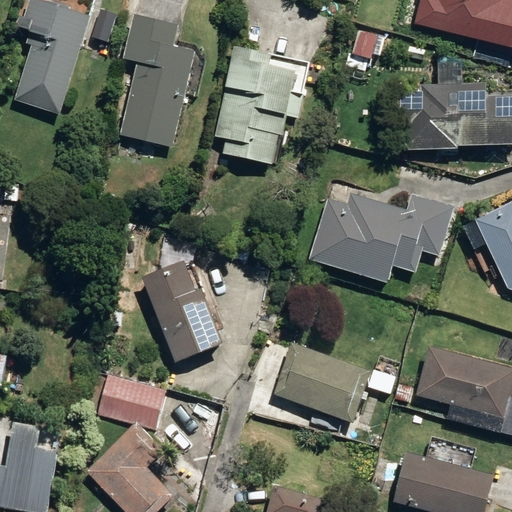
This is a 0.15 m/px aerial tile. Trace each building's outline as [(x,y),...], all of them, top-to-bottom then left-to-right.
[(9,101),(51,113),(83,0),(26,0),(18,29),(29,33),(9,101)] [(511,0),(414,0),(409,24),(511,51),(511,0)] [(115,136),(163,147),(185,52),(165,48),(170,25),(128,15),(117,59),(132,63),(115,136)] [(370,39),(351,35),(346,57),(365,61),(370,39)] [(401,55),(416,59),(418,49),(403,46),(401,55)] [(216,155),(264,166),(276,115),(289,118),(298,76),(259,67),(262,54),(229,47),(209,136),(219,138),(216,155)] [(436,155),(456,155),(456,146),(509,146),(509,88),(484,88),(484,97),(475,98),(475,86),(414,86),(414,93),(393,92),(393,129),(400,129),(399,150),(436,151),(436,155)] [(0,185),(0,201),(10,203),(13,186),(0,185)] [(306,259),(380,283),(386,265),(408,273),(415,251),(431,256),(446,208),(406,195),(401,211),(345,193),(341,205),(325,200),(306,259)] [(501,289),(511,293),(511,213),(507,202),(469,220),(501,289)] [(242,230),(246,238),(260,230),(256,222),(242,230)] [(452,269),(460,284),(473,276),(466,261),(452,269)] [(136,278),(169,363),(213,346),(191,291),(186,293),(175,263),(136,278)] [(19,308),(37,312),(40,296),(22,292),(19,308)] [(474,347),(511,358),(511,341),(479,331),(474,347)] [(280,344),(263,393),(341,421),(358,372),(280,344)] [(409,396),(494,419),(507,371),(422,348),(409,396)] [(96,413),(151,430),(162,392),(107,375),(96,413)] [(389,401),(404,404),(407,387),(392,385),(389,401)] [(0,504),(40,511),(51,511),(66,431),(22,423),(13,470),(0,467),(0,504)] [(80,471),(118,511),(151,511),(166,498),(137,467),(153,452),(128,426),(80,471)] [(385,503),(417,511),(472,511),(482,476),(398,453),(385,503)] [(331,511),(333,506),(265,487),(258,511),(331,511)]
